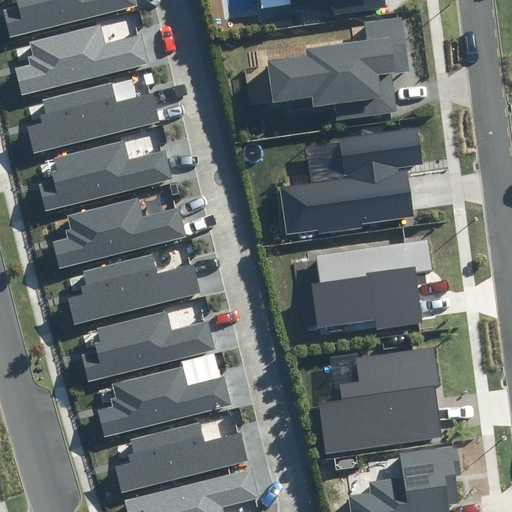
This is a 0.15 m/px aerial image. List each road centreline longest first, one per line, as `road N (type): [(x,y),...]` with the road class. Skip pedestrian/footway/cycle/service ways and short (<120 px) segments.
road 1 (residential): [(279,511),(281,453),(158,0)]
road 2 (residential): [(479,0),(511,250)]
road 3 (residential): [(0,324),(50,511)]
